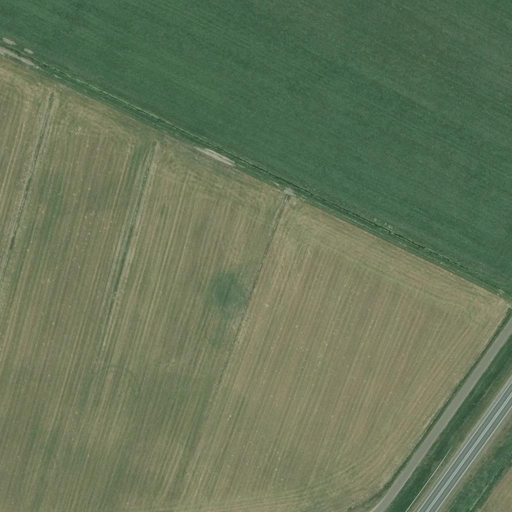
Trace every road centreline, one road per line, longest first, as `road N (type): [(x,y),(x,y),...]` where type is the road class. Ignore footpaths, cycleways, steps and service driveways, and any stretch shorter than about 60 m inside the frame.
road 1 (unclassified): [(377,511),(511,323)]
road 2 (trunk): [(427,511),(511,394)]
